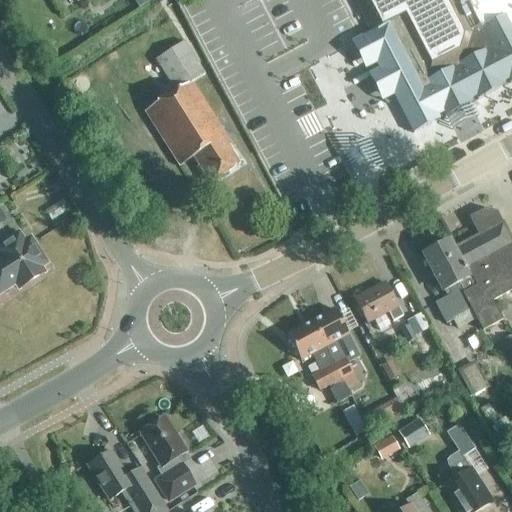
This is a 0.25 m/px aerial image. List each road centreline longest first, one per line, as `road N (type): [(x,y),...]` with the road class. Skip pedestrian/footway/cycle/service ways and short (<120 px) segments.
road 1 (primary): [(210,301),(511,145)]
road 2 (residential): [(0,63),(146,290)]
road 3 (residential): [(268,511),(194,352)]
road 4 (primary): [(2,420),(140,339)]
